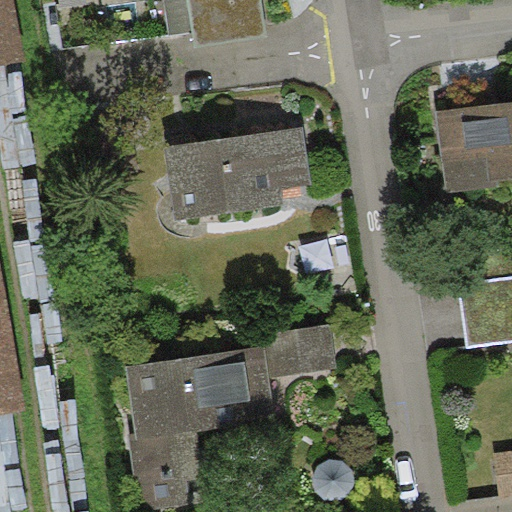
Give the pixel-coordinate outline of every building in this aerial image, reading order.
[(0,0),(0,64),(22,61),(11,0),(0,0)] [(266,36),(260,0),(189,0),(196,46),(266,36)] [(511,101),(436,111),(446,193),(499,186),(498,181),(511,179),(511,101)] [(304,127),(165,144),(175,218),(284,205),(282,187),(311,183),(304,127)] [(459,285),(511,277),(511,245),(455,254),(459,285)] [(0,253),(0,413),(27,409),(0,253)] [(511,277),(459,285),(468,347),(511,340),(511,277)] [(259,334),(260,346),(265,346),(269,376),(337,366),(331,323),(259,334)] [(260,346),(126,365),(135,432),(127,434),(138,510),(219,499),(210,434),(276,424),(269,376),(265,346),(260,346)] [(511,450),(492,453),(499,500),(511,497),(511,450)]
